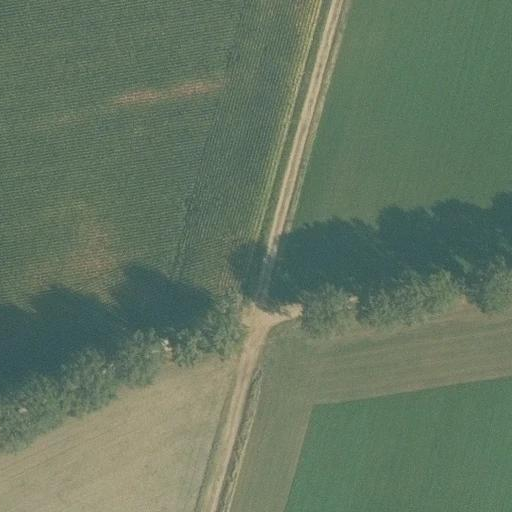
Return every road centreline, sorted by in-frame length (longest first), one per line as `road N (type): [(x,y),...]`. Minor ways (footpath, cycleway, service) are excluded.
road 1 (track): [(0,425),(157,355),(511,288)]
road 2 (track): [(209,511),(343,0)]
